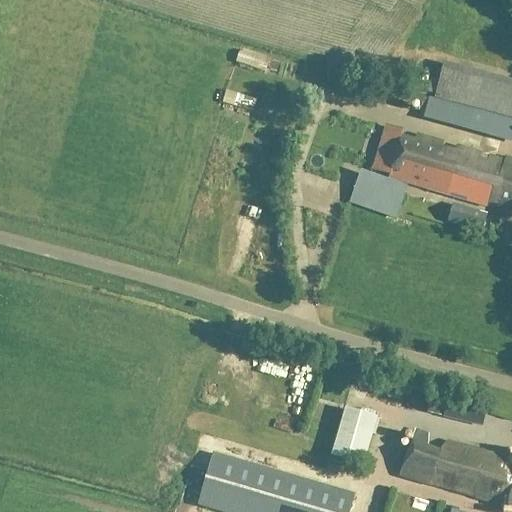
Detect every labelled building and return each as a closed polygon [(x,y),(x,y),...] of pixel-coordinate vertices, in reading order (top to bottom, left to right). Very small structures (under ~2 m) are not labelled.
[(233,70),(259,73),(261,61),(234,58),(233,70)] [(222,99),(219,114),(244,119),(247,103),(222,99)] [(511,125),(470,116),(466,134),(511,146),(511,125)] [(384,129),(371,173),(402,182),(404,178),(427,185),(425,192),(427,193),(440,150),(441,146),(415,139),(412,144),(399,140),(400,134),(384,129)] [(257,150),(253,171),(273,175),(277,154),(257,150)] [(453,154),(440,150),(427,194),(486,211),(487,207),(497,210),(494,220),(511,225),(511,162),(510,162),(509,165),(455,150),(453,154)] [(394,223),(405,189),(358,174),(347,206),(394,223)] [(451,207),(446,225),(479,235),(485,217),(451,207)] [(256,389),(303,404),(306,394),(259,380),(256,389)] [(481,429),(485,410),(445,401),(441,420),(481,429)] [(360,469),(376,421),(345,411),(329,458),(360,469)] [(426,437),(413,433),(400,473),(399,479),(500,507),(499,509),(506,510),(506,511),(511,511),(511,461),(445,445),(438,453),(426,449),(426,437)] [(348,511),(353,498),(211,456),(195,508),(208,511),(348,511)]
